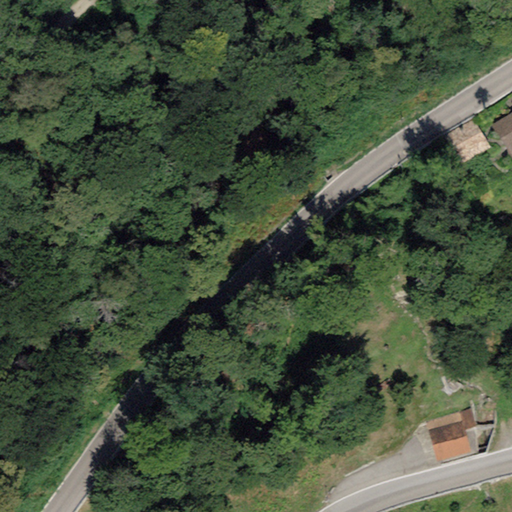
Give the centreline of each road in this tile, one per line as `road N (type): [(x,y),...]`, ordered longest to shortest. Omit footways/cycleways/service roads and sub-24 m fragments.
road 1 (tertiary): [(55,511),(213,313),(284,245),(390,154),(511,75)]
road 2 (tertiary): [(511,460),(394,490),(348,511)]
road 3 (track): [(96,0),(0,96)]
